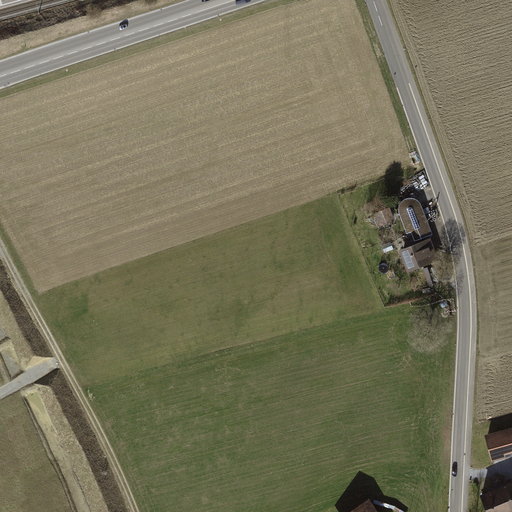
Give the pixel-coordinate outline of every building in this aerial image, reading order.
[(399,216),(413,248),(429,240),(435,238),(421,206),(416,202),(411,200),(405,201),(400,205),(399,210),(399,216)] [(389,209),(373,215),(378,229),(395,223),(389,209)] [(413,248),(400,253),(410,277),(440,264),(429,240),(413,248)] [(511,427),(485,434),(492,459),(511,453),(511,427)] [(511,511),(511,483),(482,496),(488,511),(511,511)] [(355,511),(374,511),(368,503),(355,511)]
